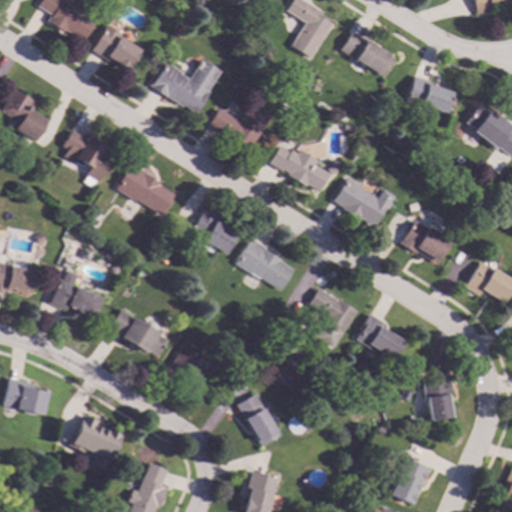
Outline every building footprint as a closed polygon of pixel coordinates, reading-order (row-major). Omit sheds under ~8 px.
[(58,0),(71,8),(73,4),(84,10),(81,15),(92,22),(80,42),(63,31),(62,33),(44,22),(48,15),(34,7),(38,0),(58,0)] [(298,0),(319,13),(316,17),(328,24),(306,58),(287,46),(301,23),(282,11),(289,0),(298,0)] [(511,0),(487,5),(488,10),(471,14),(468,0),(511,0)] [(118,34),(117,35),(118,36),(118,38),(137,51),(125,70),(113,62),(111,65),(89,51),(105,26),(118,34)] [(362,41),(383,54),(384,53),(391,58),(378,78),(335,50),(347,32),(362,41)] [(217,71),(204,91),(206,92),(193,114),(181,106),(180,108),(148,87),(164,63),(178,72),(178,74),(187,79),(199,60),(217,71)] [(425,82),(424,84),(447,93),(440,113),(417,104),(416,107),(400,101),(409,76),(425,82)] [(30,102),(28,104),(33,107),(30,111),(44,121),(30,142),(11,129),(15,124),(0,113),(0,106),(11,89),(30,102)] [(269,115),(247,148),(234,140),(232,143),(206,125),(216,109),(236,122),(249,102),(269,115)] [(285,105),(281,111),(277,109),(281,103),(285,105)] [(482,114),(485,110),(507,127),(505,131),(511,136),(511,145),(504,156),(492,147),(490,149),(468,132),(469,130),(460,122),(472,106),(482,114)] [(83,139),(84,137),(102,148),(101,150),(112,156),(95,183),(93,181),(89,188),(80,182),(84,176),(82,175),(86,169),(71,161),(70,163),(60,157),(64,150),(59,146),(69,130),(83,139)] [(286,153),(288,150),(293,153),(295,149),(314,161),(311,165),(324,173),(323,169),(331,166),(334,173),(325,176),(314,193),(302,186),(302,187),(283,175),(285,174),(279,170),(279,172),(265,163),(276,146),(286,153)] [(147,176),(146,177),(158,185),(158,186),(170,195),(157,215),(134,200),(133,202),(112,189),(129,164),(147,176)] [(358,187),(357,189),(383,205),(369,227),(357,219),(356,221),(337,210),(338,208),(328,202),(343,178),(358,187)] [(415,210),(407,212),(405,204),(413,203),(415,210)] [(196,208),(215,220),(213,223),(232,235),(220,255),(211,249),(209,253),(198,247),(201,243),(186,233),(199,212),(194,209),(196,208)] [(446,242),(432,265),(412,252),(410,255),(394,245),(411,219),(446,242)] [(42,240),(35,244),(30,237),(37,233),(42,240)] [(262,249),(261,250),(277,261),(276,262),(289,270),(275,291),(246,272),(245,274),(230,264),(247,239),(262,249)] [(90,252),(85,262),(76,257),(80,248),(90,252)] [(70,260),(66,269),(60,266),(64,257),(70,260)] [(25,264),(23,270),(33,273),(27,294),(5,289),(4,291),(0,290),(0,264),(8,266),(10,260),(25,264)] [(510,284),(497,304),(477,291),(474,297),(459,288),(475,262),(510,284)] [(118,273),(110,275),(108,268),(116,265),(118,273)] [(63,271),(74,277),(70,285),(98,299),(89,318),(65,306),(63,311),(46,303),(57,280),(58,281),(63,271)] [(333,301),(333,300),(352,312),(328,349),(310,337),(323,316),(304,304),(314,289),(333,301)] [(155,333),(154,334),(164,340),(153,357),(143,351),(142,353),(117,338),(119,335),(106,327),(117,309),(155,333)] [(380,324),(378,328),(399,342),(387,360),(372,350),(370,353),(350,340),(356,332),(354,331),(365,314),(380,324)] [(209,364),(200,379),(204,382),(195,396),(179,386),(186,374),(169,363),(180,345),(209,364)] [(446,398),(444,398),(447,418),(425,421),(421,400),(420,401),(417,382),(436,379),(436,378),(441,377),(440,373),(442,373),(446,398)] [(32,384),(30,389),(39,392),(40,390),(45,392),(39,415),(0,405),(0,401),(7,378),(32,384)] [(260,409),(258,410),(270,431),(273,430),(276,436),(257,447),(232,405),(250,394),(260,409)] [(95,422),(94,425),(107,431),(108,429),(120,434),(102,472),(87,465),(91,456),(86,454),(86,453),(83,451),(82,453),(64,445),(68,436),(69,437),(80,415),(95,422)] [(425,469),(418,483),(416,482),(406,505),(385,495),(389,485),(383,482),(388,472),(393,475),(401,457),(425,469)] [(163,471),(157,486),(163,489),(155,508),(152,507),(150,511),(124,511),(128,504),(123,502),(128,490),(133,492),(146,463),(163,471)] [(511,466),(511,511),(509,511),(494,505),(495,504),(492,503),(508,465),(511,466)] [(273,478),(263,511),(239,511),(243,500),(240,499),(248,471),(273,478)]
